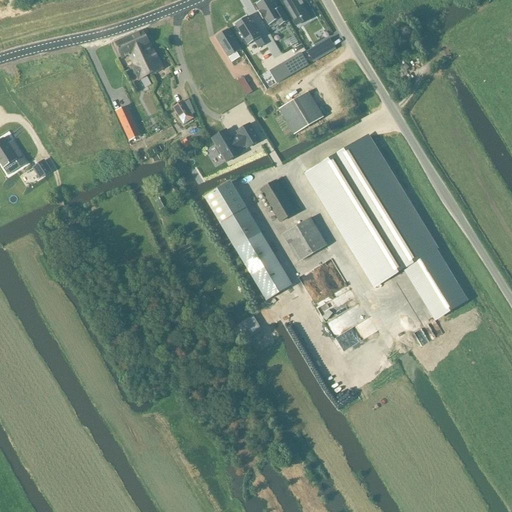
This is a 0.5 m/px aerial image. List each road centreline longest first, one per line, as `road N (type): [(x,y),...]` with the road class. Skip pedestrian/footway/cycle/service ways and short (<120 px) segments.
road 1 (unclassified): [(511,302),(325,0)]
road 2 (tertiary): [(0,59),(199,0)]
